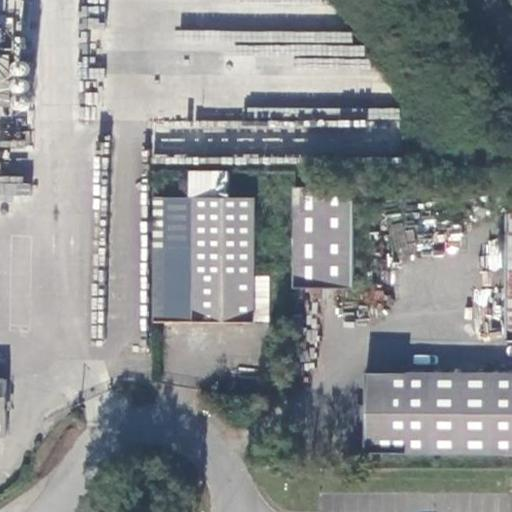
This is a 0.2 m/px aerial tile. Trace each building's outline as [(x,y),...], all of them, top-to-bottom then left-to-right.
[(297,151),(381,151),(381,121),(266,121),(266,108),(251,108),(251,124),(247,124),(247,138),(272,138),(272,131),(297,131),(297,151)] [(0,192),(29,193),(29,182),(0,181),(0,192)] [(352,290),(351,188),(293,188),(292,290),(352,290)] [(252,324),(253,199),(193,199),(192,324),(252,324)] [(501,341),(511,341),(511,214),(502,214),(501,341)] [(337,454),(511,455),(511,375),(338,374),(337,454)]
